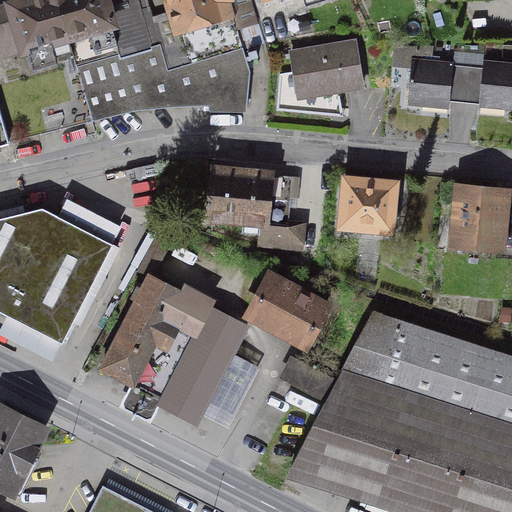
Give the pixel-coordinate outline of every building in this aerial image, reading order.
[(0,114),(8,142),(92,121),(76,65),(56,0),(28,0),(0,8),(0,114)] [(56,0),(76,65),(119,53),(103,0),(56,0)] [(103,0),(119,53),(238,27),(258,21),(251,0),(168,0),(172,11),(152,17),(147,0),(103,0)] [(250,71),(238,27),(119,53),(76,65),(92,121),(135,110),(210,105),(247,106),(250,71)] [(332,103),(340,101),(338,90),(362,86),(355,42),(291,53),(294,71),(280,73),(276,110),(330,115),(332,103)] [(394,61),(411,62),(407,102),(449,106),(449,99),(464,100),(467,69),(452,67),(453,65),(420,62),(421,53),(431,54),(432,45),(395,46),(394,61)] [(467,69),(464,100),(479,102),(479,104),(511,107),(511,65),(483,63),(482,70),(467,69)] [(260,224),(258,239),(286,241),(292,176),(213,169),(208,219),(260,224)] [(347,181),(343,224),(388,228),(393,185),(347,181)] [(452,239),(497,243),(502,196),(456,191),(452,239)] [(0,311),(62,343),(112,244),(42,208),(0,218),(0,311)] [(149,275),(101,368),(198,418),(227,363),(229,364),(244,334),(241,327),(227,319),(229,316),(149,275)] [(270,277),(250,314),(304,343),(325,306),(270,277)] [(336,380),(325,401),(294,460),(315,464),(467,511),(511,511),(511,363),(369,318),(342,369),(336,380)] [(325,401),(336,380),(342,369),(316,355),(310,366),(294,358),(283,379),(325,401)] [(2,488),(8,491),(20,468),(27,471),(30,464),(24,461),(39,430),(0,409),(0,480),(5,483),(2,488)] [(155,511),(102,485),(88,511),(155,511)]
